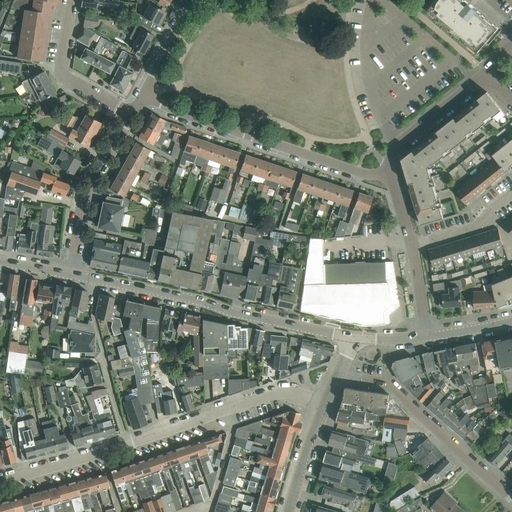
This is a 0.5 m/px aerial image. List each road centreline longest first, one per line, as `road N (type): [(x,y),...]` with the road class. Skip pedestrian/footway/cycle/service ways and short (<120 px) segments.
road 1 (residential): [(387,175),(143,95)]
road 2 (residential): [(511,496),(391,385),(338,376)]
road 3 (tertiary): [(264,319),(70,274)]
road 4 (residential): [(70,274),(87,188),(129,114)]
road 5 (residential): [(71,0),(61,73),(129,114)]
road 6 (residential): [(387,175),(397,145),(486,73)]
road 7 (residential): [(0,480),(126,443)]
